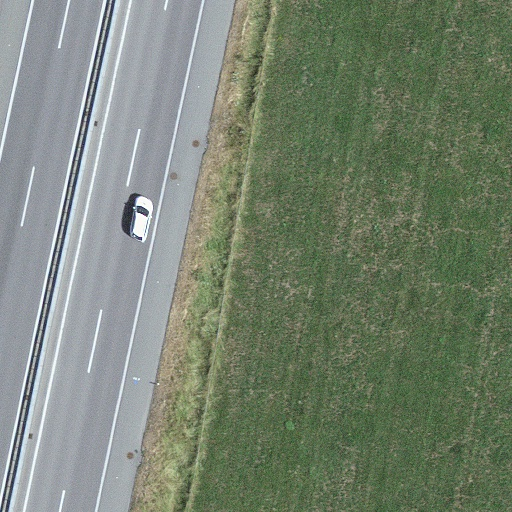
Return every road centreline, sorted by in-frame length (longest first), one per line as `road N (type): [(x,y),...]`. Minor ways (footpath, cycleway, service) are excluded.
road 1 (motorway): [(59,511),(166,0)]
road 2 (motorway): [(69,0),(0,330)]
